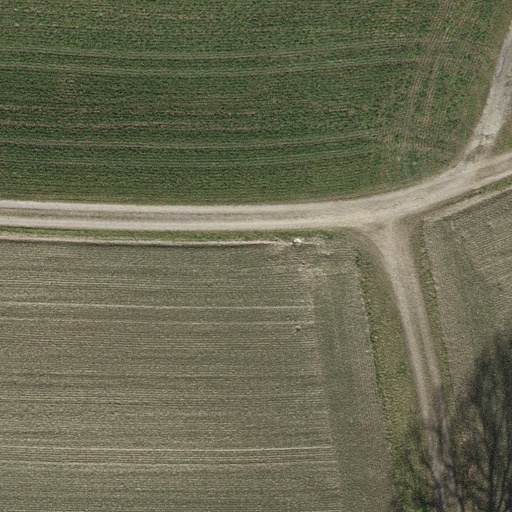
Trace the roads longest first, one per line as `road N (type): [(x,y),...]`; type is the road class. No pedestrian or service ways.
road 1 (track): [(0,215),(193,222),(399,217),(511,164)]
road 2 (track): [(399,217),(452,511)]
